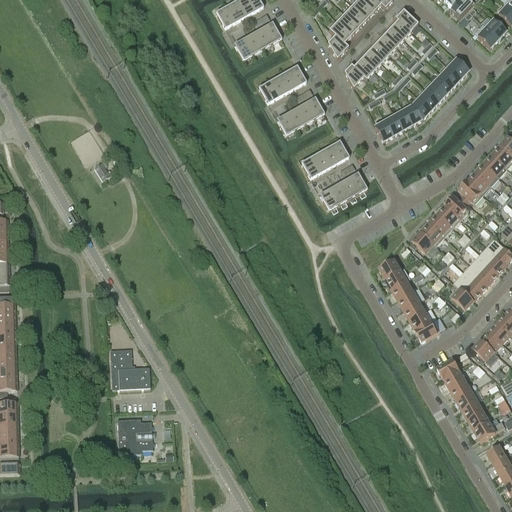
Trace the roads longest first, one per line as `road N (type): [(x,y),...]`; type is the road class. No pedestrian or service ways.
road 1 (tertiary): [(22,128),(242,505)]
road 2 (residential): [(410,365),(338,245),(401,208)]
road 3 (residential): [(283,0),(379,168)]
road 4 (residential): [(497,511),(410,365)]
road 5 (residential): [(401,208),(454,175),(511,114)]
road 6 (residential): [(487,76),(431,136),(379,168)]
road 7 (residential): [(410,365),(461,335),(511,280)]
